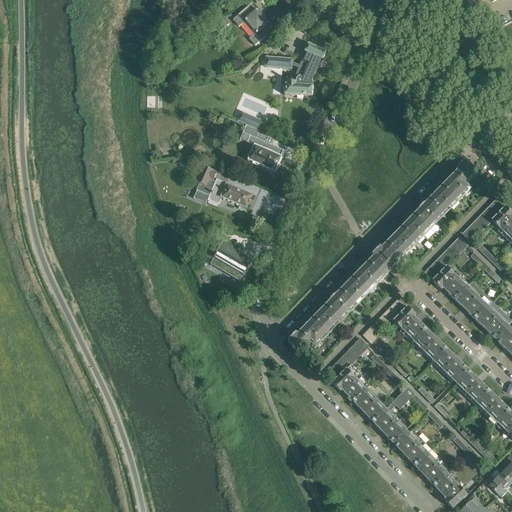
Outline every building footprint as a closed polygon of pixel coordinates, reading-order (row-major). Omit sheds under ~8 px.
[(238,16),(233,20),(239,27),(244,23),(254,35),(249,39),(255,46),(260,42),(275,29),(253,3),(238,16)] [(222,17),(208,29),(213,35),(227,23),(222,17)] [(208,29),(204,32),(210,38),(213,35),(208,29)] [(196,30),(189,36),(191,39),(198,33),(196,30)] [(265,57),(265,60),(275,61),(275,69),(292,70),(292,66),(298,69),(295,76),(297,77),(297,79),(296,79),(296,80),(295,80),(295,81),(295,82),(295,83),(292,83),(292,82),(289,82),(289,83),(286,82),(286,84),(285,84),(284,95),(289,96),(312,97),(312,86),(311,86),(311,82),(310,82),(320,60),(322,60),(326,52),(307,44),(304,52),(306,54),(303,60),(302,60),(299,66),(292,63),(293,59),(265,57)] [(241,112),(237,122),(260,132),(264,122),(241,112)] [(238,130),(241,124),(221,116),(219,121),(226,124),(225,126),(231,129),(232,127),(238,130)] [(257,139),(260,132),(246,126),(240,140),(254,146),(247,161),(274,173),(281,157),(280,157),(283,151),(257,139)] [(457,172),(435,194),(449,208),(468,189),(463,185),(475,173),(464,162),(456,170),(457,172)] [(243,211),(244,209),(246,210),(247,208),(248,205),(251,200),(250,200),(251,197),(252,197),(252,196),(216,180),(215,182),(213,181),(216,173),(203,167),(196,183),(199,184),(196,191),(209,196),(207,201),(218,206),(221,199),(241,207),(240,210),(243,211)] [(422,236),(449,208),(435,194),(426,204),(425,203),(417,212),(418,212),(408,222),(422,236)] [(488,208),(501,211),(505,207),(497,199),(488,208)] [(511,214),(505,207),(501,211),(496,216),(492,220),(491,221),(492,221),(511,241),(511,242),(511,241),(511,217),(511,218),(511,217),(511,214)] [(488,208),(484,212),(496,216),(501,211),(488,208)] [(479,217),(492,220),(496,216),(484,212),(479,217)] [(479,217),(475,221),(488,225),(492,221),(491,221),(492,220),(479,217)] [(475,221),(470,226),(484,229),(488,225),(475,221)] [(378,250),(395,267),(397,265),(395,263),(422,236),(408,222),(381,250),(379,248),(378,250)] [(470,226),(466,230),(479,234),(484,229),(470,226)] [(479,234),(466,230),(461,235),(470,243),(479,234)] [(458,238),(450,246),(464,250),(467,246),(458,238)] [(216,239),(206,257),(212,261),(210,264),(226,274),(230,268),(243,276),(244,276),(253,261),(216,239)] [(450,246),(446,251),(460,254),(464,250),(450,246)] [(478,250),(491,263),(494,259),(481,246),(478,250)] [(373,254),(391,271),(395,267),(378,250),(373,254)] [(460,254),(446,251),(442,255),(455,259),(460,254)] [(391,271),(373,254),(371,256),(373,258),(346,285),(360,299),(387,271),(389,273),(391,271)] [(460,269),(469,260),(463,254),(454,263),(460,269)] [(484,270),(487,267),(473,254),(470,257),(484,270)] [(442,255),(437,260),(451,263),(455,259),(442,255)] [(494,259),(491,263),(504,276),(508,273),(494,259)] [(451,263),(437,260),(433,264),(446,268),(451,263)] [(497,283),(500,280),(487,267),(484,270),(497,283)] [(441,272),(432,281),(432,282),(441,291),(442,289),(454,300),(466,288),(446,268),(441,272)] [(425,274),(432,281),(441,272),(429,269),(424,273),(425,274)] [(466,288),(454,300),(474,320),(487,307),(491,303),(471,283),(466,288)] [(360,299),(346,285),(337,295),(336,294),(328,303),(329,303),(319,313),(333,327),(360,299)] [(393,305),(397,318),(406,308),(398,300),(393,305)] [(487,307),(474,320),(496,341),(509,328),(507,327),(511,323),(491,303),(487,307)] [(406,308),(397,318),(393,322),(414,342),(426,330),(414,318),(415,317),(407,308),(406,308)] [(388,327),(393,323),(389,309),(384,314),(388,327)] [(314,346),(333,327),(319,313),(297,336),(295,334),(287,342),(298,354),(310,341),(314,346)] [(384,332),(388,327),(384,314),(380,319),(384,332)] [(379,337),(384,332),(380,319),(376,323),(379,337)] [(375,341),(379,337),(376,323),(371,327),(375,341)] [(362,336),(371,345),(375,341),(371,327),(362,336)] [(511,356),(511,331),(509,328),(496,341),(497,343),(511,356)] [(413,343),(433,362),(446,349),(426,330),(414,342),(413,343)] [(368,348),(360,339),(355,344),(359,358),(368,348)] [(359,358),(355,344),(351,348),(354,362),(359,358)] [(354,362),(351,348),(346,353),(350,367),(350,366),(354,362)] [(379,351),(392,364),(395,361),(382,348),(379,351)] [(455,383),(467,370),(446,349),(433,362),(455,383)] [(350,367),(346,353),(342,357),(345,371),(346,370),(350,367)] [(384,372),(388,369),(374,356),(371,359),(384,372)] [(395,361),(392,364),(405,378),(408,375),(395,361)] [(336,379),(333,366),(324,375),(332,383),(336,379)] [(356,372),(350,366),(350,367),(346,370),(345,371),(341,375),(336,379),(332,383),(332,384),(340,393),(342,391),(353,403),(366,390),(366,391),(351,376),(356,372)] [(398,385),(401,382),(388,369),(384,372),(398,385)] [(467,370),(455,383),(476,405),(489,392),(467,370)] [(421,388),(418,391),(431,404),(434,401),(421,388)] [(427,409),(414,395),(407,389),(385,410),(386,411),(373,423),(393,445),(407,433),(388,413),(395,406),(399,410),(411,398),(424,412),(427,409)] [(386,411),(385,410),(366,390),(353,403),(373,423),(386,411)] [(476,405),(496,424),(509,411),(489,392),(476,405)] [(434,407),(448,421),(451,418),(437,404),(434,407)] [(511,413),(509,411),(496,424),(497,424),(511,438),(511,413)] [(440,428),(443,425),(430,412),(427,415),(440,428)] [(430,450),(412,431),(408,434),(407,433),(393,445),(414,467),(427,455),(426,453),(430,450)] [(461,434),(474,448),(477,444),(464,431),(461,434)] [(453,441),(466,455),(470,452),(456,438),(453,441)] [(477,444),(474,448),(487,461),(490,458),(477,444)] [(480,468),(483,465),(470,452),(466,455),(480,468)] [(414,467),(434,487),(446,475),(427,455),(414,467)] [(502,464),(507,469),(501,475),(510,485),(511,482),(511,458),(510,456),(502,464)] [(496,471),(482,485),(491,494),(494,492),(498,497),(499,496),(501,497),(507,491),(505,490),(510,485),(501,475),(496,471)] [(446,475),(434,487),(445,499),(444,501),(452,510),(466,496),(458,488),(446,475)] [(481,511),(484,509),(473,499),(460,511),(481,511)]
